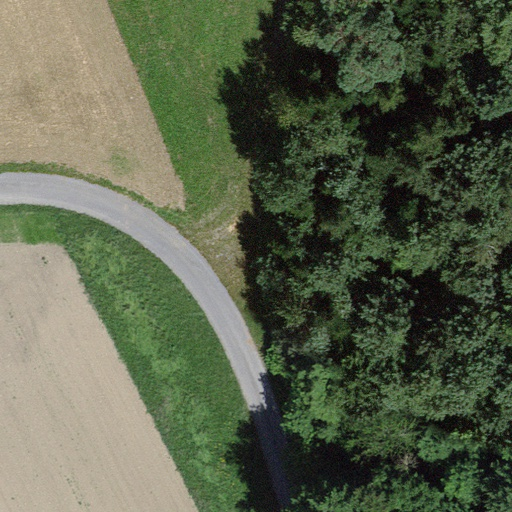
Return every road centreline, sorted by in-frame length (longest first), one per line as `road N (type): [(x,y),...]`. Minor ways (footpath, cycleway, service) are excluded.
road 1 (track): [(0,195),(59,193),(127,224),(201,282),(248,361),(295,511)]
road 2 (track): [(201,282),(257,223),(265,111),(285,0)]
